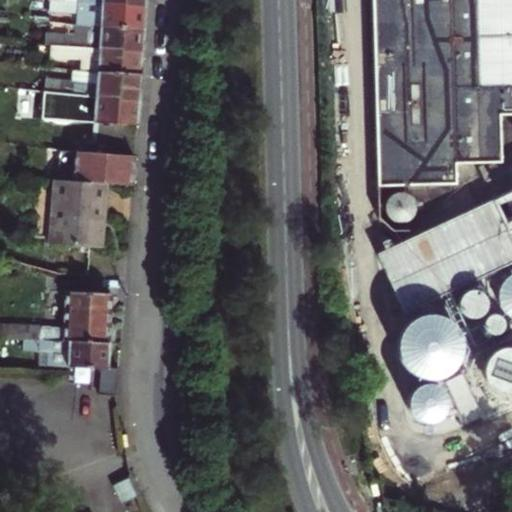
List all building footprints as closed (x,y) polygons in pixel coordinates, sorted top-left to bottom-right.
[(80,24),(143,28),(144,6),(122,5),(123,1),(101,2),(100,4),(82,3),(49,0),(48,11),(65,12),(81,14),(80,24)] [(511,0),(371,0),(377,186),(378,186),(455,184),(455,163),(501,162),(499,115),(511,114),(511,0)] [(81,14),(65,12),(64,23),(68,23),(80,24),(81,14)] [(120,50),(142,51),(143,28),(80,24),(68,23),(67,35),(45,34),(45,45),(50,45),(98,48),(98,46),(120,45),(120,50)] [(80,70),(141,74),(142,51),(120,50),(120,45),(98,46),(98,48),(50,45),(50,58),(81,60),(80,70)] [(116,99),(138,101),(141,74),(80,70),(73,70),(72,82),(44,80),(44,92),(71,95),(94,96),(95,94),(117,95),(116,99)] [(93,123),(92,141),(122,143),(123,124),(136,126),(138,101),(116,99),(117,95),(95,94),(94,96),(71,95),(47,93),(46,106),(70,107),(69,121),(93,123)] [(106,184),(131,186),(134,156),(65,150),(59,150),(57,180),(63,180),(106,184)] [(49,238),(48,244),(101,248),(106,184),(63,180),(57,180),(53,180),(53,185),(38,184),(34,237),(49,238)] [(408,194),(404,192),(400,192),(396,192),(393,194),(390,196),(387,199),(385,203),(385,206),(385,210),(386,214),(388,217),(391,220),(394,222),(398,223),(402,223),(406,222),(409,220),(412,218),(414,214),(416,211),(416,207),(415,203),(413,199),(411,196),(408,194)] [(511,207),(427,262),(502,377),(511,370),(511,207)] [(64,328),(9,325),(8,339),(23,339),(108,344),(110,293),(65,291),(64,328)] [(352,378),(368,375),(357,321),(343,332),(352,378)] [(0,324),(0,338),(8,339),(9,325),(0,324)] [(23,339),(22,351),(39,352),(46,352),(46,366),(99,368),(99,370),(98,395),(115,396),(118,368),(107,368),(108,344),(23,339)] [(39,352),(38,365),(46,366),(46,352),(39,352)] [(116,492),(135,483),(131,475),(112,484),(116,492)] [(122,503),(140,494),(135,483),(116,492),(122,503)]
